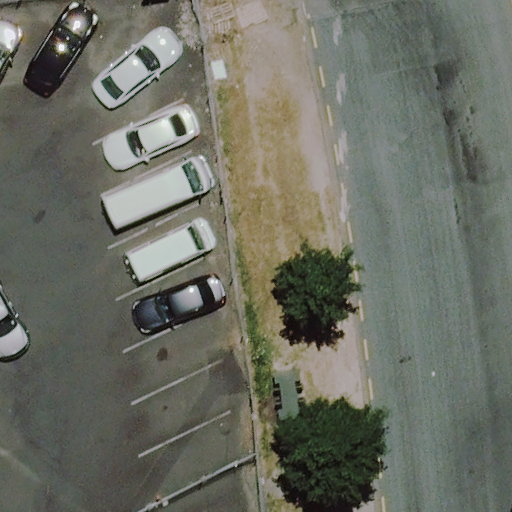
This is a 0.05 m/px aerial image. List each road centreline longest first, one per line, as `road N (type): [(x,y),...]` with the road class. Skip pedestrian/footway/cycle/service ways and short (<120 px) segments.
road 1 (residential): [(479,511),(435,121),(412,0)]
road 2 (unknown): [(108,511),(97,451),(0,277)]
